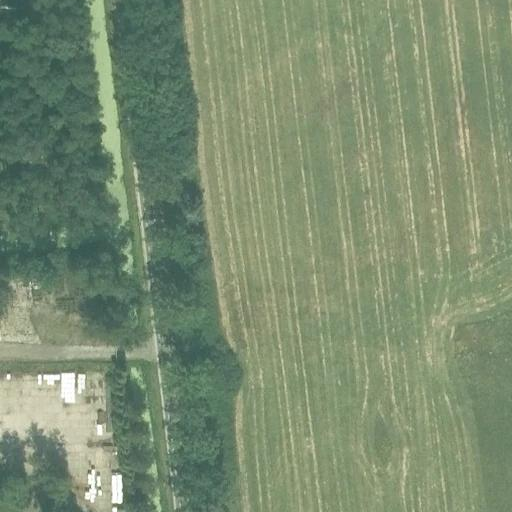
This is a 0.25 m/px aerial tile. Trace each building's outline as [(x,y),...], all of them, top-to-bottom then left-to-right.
[(19,152),(20,154),(22,165),(46,161),(44,148),(19,152)] [(0,305),(8,305),(5,279),(0,279),(0,305)] [(32,413),(30,376),(7,377),(9,414),(32,413)] [(51,436),(78,437),(78,444),(105,445),(105,419),(51,418),(51,436)] [(100,463),(100,470),(80,469),(79,487),(122,488),(122,464),(100,463)]
